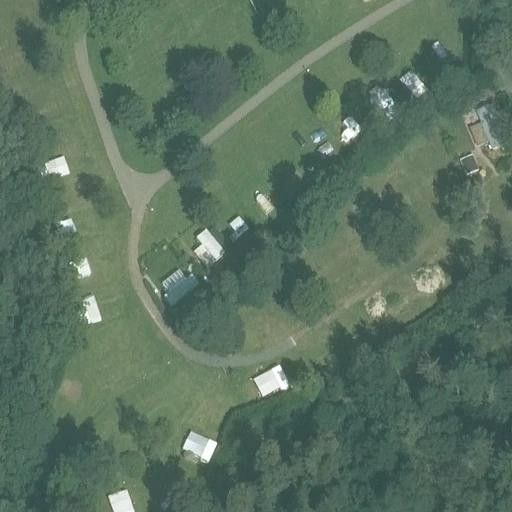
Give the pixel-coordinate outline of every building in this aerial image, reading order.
[(1,16),(1,34),(43,34),(43,16),(1,16)] [(469,60),(449,68),(457,88),(477,80),(469,60)] [(424,100),(424,114),(438,113),(437,99),(424,100)] [(29,104),(32,122),(68,118),(65,100),(29,104)] [(384,127),(400,144),(415,130),(400,112),(384,127)] [(503,119),(492,122),(500,158),(511,156),(503,119)] [(355,147),(367,169),(387,158),(374,136),(355,147)] [(492,137),(480,143),(491,163),(502,157),(492,137)] [(44,151),(46,163),(66,159),(64,147),(44,151)] [(56,179),(86,168),(81,155),(51,166),(56,179)] [(449,183),(461,178),(452,155),(440,160),(449,183)] [(338,188),(353,181),(345,164),(330,171),(338,188)] [(420,188),(404,193),(414,223),(430,218),(420,188)] [(100,211),(67,218),(70,229),(102,223),(100,211)] [(245,250),(256,258),(265,246),(254,238),(245,250)] [(219,246),(209,253),(228,281),(238,274),(219,246)] [(338,287),(352,285),(347,246),(332,248),(338,287)] [(112,279),(86,284),(91,305),(116,300),(112,279)] [(188,316),(207,305),(202,296),(183,307),(188,316)] [(100,322),(109,341),(126,334),(118,314),(100,322)]
